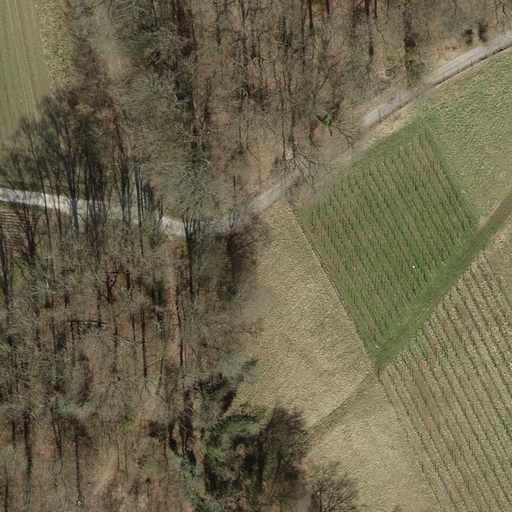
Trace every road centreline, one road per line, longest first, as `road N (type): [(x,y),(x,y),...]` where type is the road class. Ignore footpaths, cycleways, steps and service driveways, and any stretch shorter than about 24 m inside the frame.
road 1 (track): [(134,215),(207,230),(247,214),(402,95),(511,34)]
road 2 (track): [(511,199),(353,401),(301,440)]
road 3 (track): [(134,215),(130,156),(92,0)]
road 4 (track): [(0,194),(134,215)]
road 5 (track): [(75,204),(0,304)]
